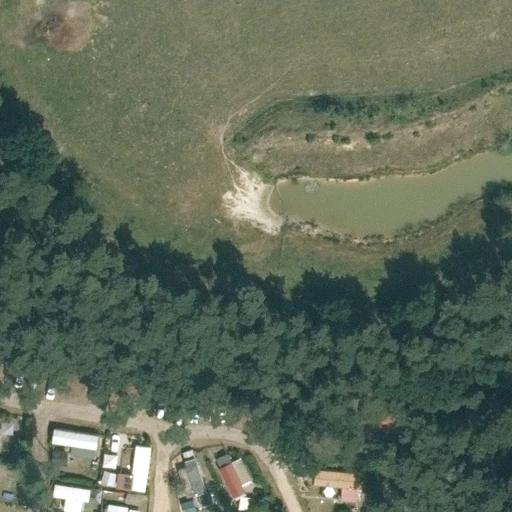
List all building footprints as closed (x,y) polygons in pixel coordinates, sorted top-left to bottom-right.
[(52,428),(52,441),(70,442),(70,453),(97,455),(98,430),(52,428)] [(117,471),(116,488),(150,488),(151,444),(133,443),(132,471),(117,471)] [(218,465),(232,495),(255,485),(242,455),(218,465)] [(190,508),(209,504),(199,459),(181,463),(190,508)] [(314,484),(362,484),(363,469),(314,469),(314,484)] [(87,510),(89,486),(54,483),(53,496),(62,496),(61,508),(87,510)]
